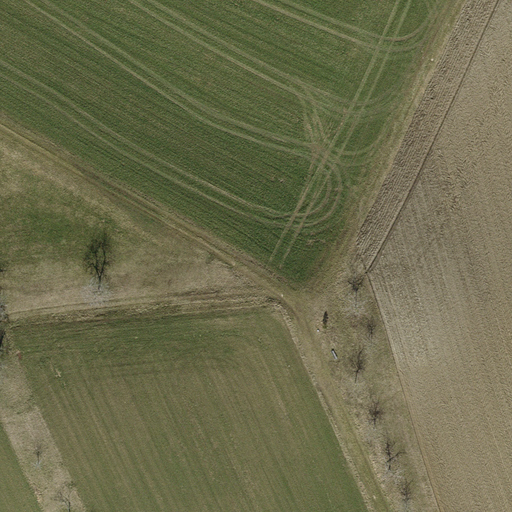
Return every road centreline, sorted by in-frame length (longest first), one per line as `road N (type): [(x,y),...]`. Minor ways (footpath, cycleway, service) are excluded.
road 1 (track): [(0,113),(295,303),(324,354),(384,511)]
road 2 (track): [(445,0),(295,303)]
